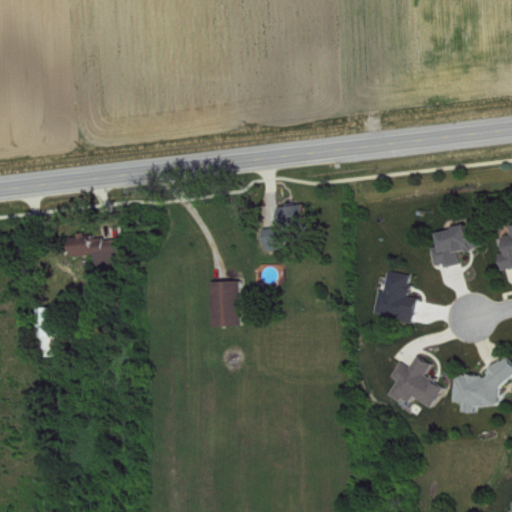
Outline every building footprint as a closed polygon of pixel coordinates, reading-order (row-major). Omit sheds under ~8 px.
[(272,231),(274,247),(315,242),(310,204),(287,207),(289,229),(272,231)] [(441,248),(444,266),(452,264),(453,268),(470,264),(468,252),(492,247),(487,223),(446,231),(449,246),(441,248)] [(80,256),(104,254),(105,270),(132,268),(130,238),(101,240),(101,233),(79,235),(80,256)] [(384,314),(422,321),(427,298),(417,296),(421,275),(397,271),(394,292),(388,291),(384,314)] [(250,326),(248,281),(220,282),(221,327),(250,326)] [(64,335),(70,336),(70,308),(50,307),(49,356),(64,356),(64,335)] [(441,365),(427,356),(419,368),(410,362),(401,377),(407,381),(400,394),(418,405),(423,397),(442,408),(455,386),(435,374),(441,365)] [(511,385),(511,359),(497,372),(498,375),(470,376),(464,381),(465,403),(472,402),(472,413),(486,412),(486,407),(509,406),(509,389),(511,385)]
